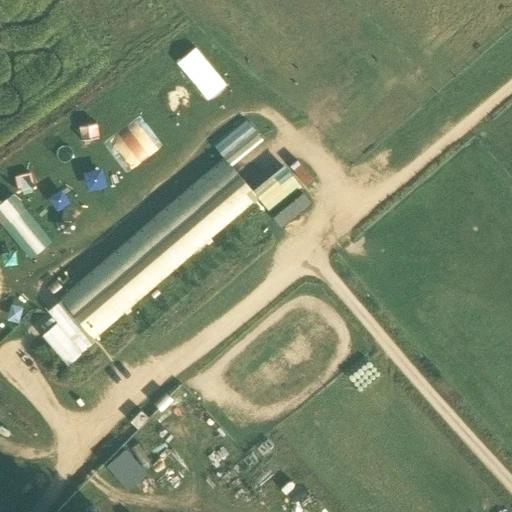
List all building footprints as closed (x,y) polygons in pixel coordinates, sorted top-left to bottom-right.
[(173,59),(202,99),(224,84),(195,43),(173,59)] [(105,139),(126,170),(161,146),(140,115),(105,139)] [(213,144),(224,157),(231,166),(262,140),(244,118),(213,144)] [(62,294),(97,335),(258,198),(252,191),(231,166),(224,157),(62,294)] [(296,157),(287,163),(299,183),(308,177),(296,157)] [(282,165),(252,191),(258,198),(270,213),(301,187),(282,165)] [(43,201),(61,211),(71,193),(52,183),(43,201)] [(0,197),(0,220),(22,257),(46,243),(14,189),(0,197)] [(97,335),(62,294),(59,297),(93,338),(97,335)] [(182,459),(196,449),(176,422),(162,432),(182,459)] [(125,448),(105,465),(126,489),(146,472),(125,448)]
